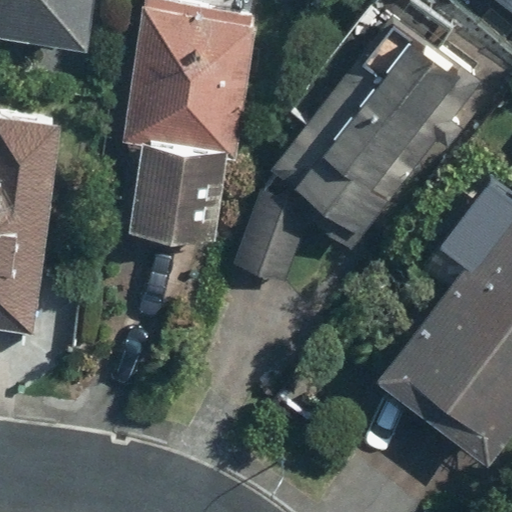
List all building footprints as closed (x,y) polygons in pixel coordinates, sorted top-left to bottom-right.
[(0,0),(0,15),(60,19),(60,0),(0,0)] [(111,0),(98,114),(199,126),(214,0),(111,0)] [(356,26),(233,173),(306,234),(430,87),(356,26)] [(0,239),(8,156),(3,156),(9,94),(0,93),(0,239)] [(99,137),(90,221),(152,228),(161,143),(99,137)] [(511,179),(387,343),(495,425),(511,402),(511,179)]
